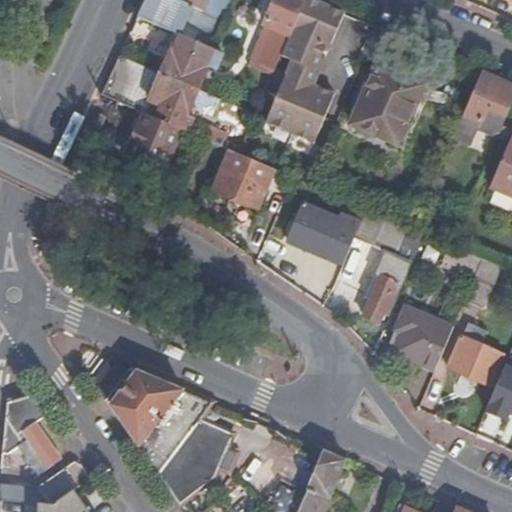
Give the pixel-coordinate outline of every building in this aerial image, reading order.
[(214,35),(229,0),(144,0),(135,21),(168,35),(180,40),(192,12),(201,16),(196,26),(212,34),(214,35)] [(250,62),(274,73),(281,58),(305,0),(273,0),(262,27),(264,28),(250,62)] [(306,0),(305,0),(281,58),(292,62),(320,74),(346,17),(306,0)] [(215,74),(222,58),(205,50),(180,40),(168,35),(162,50),(171,55),(160,78),(197,94),(207,70),(215,74)] [(320,74),(292,62),(285,77),(313,89),(320,74)] [(376,70),(352,127),(397,147),(422,90),(376,70)] [(498,140),(511,105),(511,87),(481,74),(463,117),(480,123),(477,130),(498,140)] [(333,98),(313,89),(285,77),(265,124),(312,146),(333,98)] [(186,120),(197,94),(160,78),(148,104),(152,106),(146,117),(185,134),(190,121),(186,120)] [(185,134),(146,117),(142,116),(127,151),(165,172),(175,151),(187,155),(194,138),(185,134)] [(511,137),(489,189),(511,199),(511,137)] [(255,210),(272,171),(238,156),(230,153),(213,191),(255,210)] [(286,240),(322,258),(340,221),(304,203),(286,240)] [(402,289),(409,273),(396,268),(394,272),(388,269),(406,228),(366,211),(347,253),(376,266),(355,316),(377,326),(395,286),(402,289)] [(453,248),(447,246),(439,266),(472,280),(480,260),(453,248)] [(482,310),(499,268),(480,260),(472,280),(463,301),(482,310)] [(393,354),(433,372),(452,328),(406,308),(396,332),(401,335),(393,354)] [(482,401),(501,357),(460,338),(441,383),(482,401)] [(116,367),(96,390),(177,506),(197,492),(194,488),(200,484),(203,487),(214,480),(222,466),(231,470),(237,460),(228,454),(235,441),(203,424),(211,407),(116,367)] [(511,393),(503,390),(490,419),(511,427),(511,393)] [(6,406),(2,456),(8,457),(23,446),(29,454),(33,451),(47,470),(60,461),(36,426),(45,419),(30,398),(6,406)] [(326,511),(346,465),(323,455),(298,511),(326,511)] [(0,504),(37,507),(52,508),(72,494),(88,482),(79,468),(47,488),(0,486),(0,504)] [(84,511),(72,494),(52,508),(37,507),(37,511),(84,511)]
